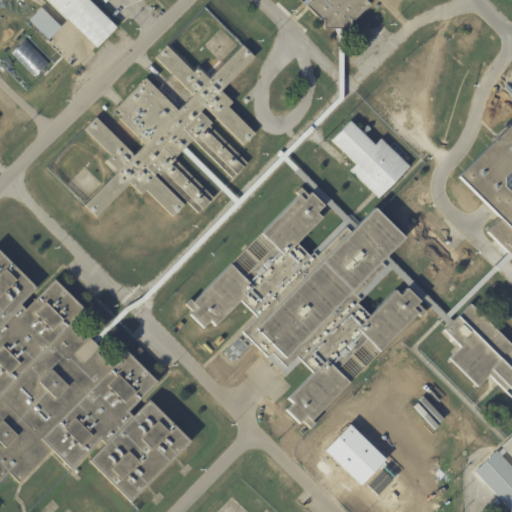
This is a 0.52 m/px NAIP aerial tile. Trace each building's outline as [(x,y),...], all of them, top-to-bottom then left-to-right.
[(88,0),(116,28),(96,48),(66,18),(65,19),(45,0),(88,0)] [(344,80),(344,97),(286,156),(298,167),(357,225),(374,208),(404,238),(387,255),(396,264),(361,300),(360,299),(357,303),(370,316),(395,290),(400,294),(407,287),(420,301),(417,304),(425,312),(420,317),(417,314),(380,352),(311,422),(314,424),(309,429),(301,421),(298,425),(285,412),(292,405),(287,399),(313,373),(301,361),(286,376),(241,332),(257,316),(241,300),(215,326),(210,321),(202,328),(189,315),(192,312),(184,304),(189,299),(192,303),(298,195),(295,192),(300,187),(308,195),(310,193),(324,206),(316,213),(322,218),(297,243),(309,255),(313,252),(312,251),(343,220),(294,172),(295,171),(283,160),(145,301),(141,298),(234,202),(181,150),(173,158),(173,159),(174,158),(213,197),(198,213),(156,172),(153,175),(183,203),(171,215),(145,190),(141,194),(129,183),(96,217),(84,205),(117,171),(106,160),(110,155),(84,128),(95,117),(134,155),(144,144),(118,118),(122,115),(115,108),(145,77),(178,110),(192,95),(154,56),(166,45),(193,71),(197,67),(209,78),(242,44),(254,56),(220,90),(232,102),(227,106),(254,132),(242,144),(205,106),(200,111),(211,122),(209,125),(247,162),(232,177),(192,138),(185,146),(238,199),(338,97),(338,75),(338,39),(334,30),(334,28),(324,28),(324,19),(321,19),(306,4),(311,0),(368,0),(371,3),(355,19),(352,19),(352,28),(343,28),(344,80)] [(58,26),(60,27),(47,40),(29,21),(41,9),(58,26)] [(10,52),(33,76),(47,63),(24,39),(10,52)] [(367,126),(370,129),(364,136),(374,145),(380,139),(408,167),(377,199),(349,171),(355,165),(331,141),(349,122),(360,132),(366,125),(367,126)] [(511,122),(458,176),(511,230),(511,122)] [(21,306),(24,309),(54,279),(84,310),(70,324),(84,338),(87,336),(92,340),(124,308),(128,312),(95,344),(115,363),(126,352),(157,382),(129,411),(133,415),(149,400),(191,442),(130,503),(88,461),(106,443),(101,438),(70,469),(52,450),(19,483),(12,476),(11,474),(0,485),(0,252),(36,288),(19,305),(21,306)] [(511,346),(511,388),(510,390),(508,387),(504,391),(488,375),(476,387),(448,358),(460,347),(443,330),(469,303),(511,346)] [(511,511),(510,511),(474,474),(496,453),(498,454),(503,449),(502,448),(511,438),(511,511)]
